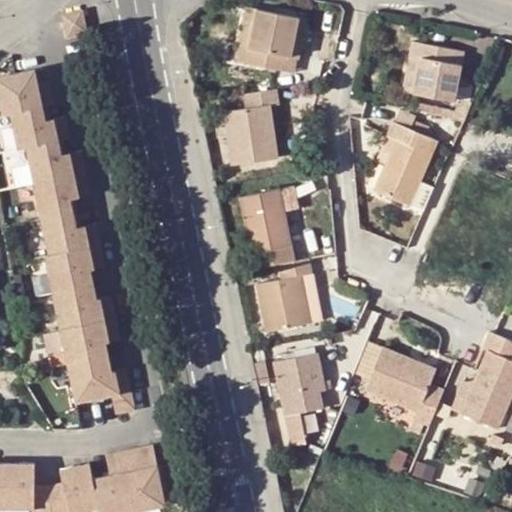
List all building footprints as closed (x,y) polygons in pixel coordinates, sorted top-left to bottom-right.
[(248,3),(239,42),(248,44),(256,5),(248,3)] [(236,57),(287,69),(299,15),(256,5),(248,44),(239,42),(236,57)] [(63,12),(67,35),(86,31),(81,9),(63,12)] [(306,17),(299,15),(287,69),(293,70),(296,56),(298,57),(306,17)] [(410,93),(450,102),(458,67),(443,64),(447,49),(410,41),(406,56),(417,59),(410,93)] [(447,49),(443,64),(458,67),(461,52),(447,49)] [(410,93),(417,59),(406,56),(398,90),(410,93)] [(32,76),(23,78),(27,93),(35,91),(32,76)] [(127,381),(107,382),(101,354),(121,349),(111,306),(93,310),(86,283),(106,278),(96,233),(77,237),(71,209),(92,204),(82,160),(62,165),(59,151),(68,148),(62,126),(44,130),(40,114),(50,112),(46,89),(35,91),(27,93),(23,78),(9,81),(0,83),(0,121),(0,123),(10,121),(18,160),(28,158),(35,193),(43,231),(51,267),(46,268),(53,304),(61,339),(75,410),(110,401),(115,421),(135,417),(127,381)] [(228,135),(280,152),(270,102),(278,100),(275,86),(242,91),(246,107),(223,111),(228,135)] [(451,115),(467,119),(474,102),(455,99),(451,115)] [(397,118),(411,125),(415,107),(393,102),(390,115),(397,118)] [(378,186),(412,198),(439,138),(411,125),(397,118),(389,132),(399,137),(378,186)] [(233,163),(280,154),(280,152),(228,135),(233,163)] [(376,189),(410,203),(412,198),(378,186),(376,189)] [(278,262),(296,258),(283,189),(243,195),(256,266),(278,262)] [(309,297),(305,273),(313,272),(311,255),(308,256),(296,258),(278,262),(279,268),(281,277),(259,281),(267,328),(313,320),(309,297)] [(258,273),(279,268),(278,262),(256,266),(258,273)] [(318,295),(313,272),(305,273),(309,297),(318,295)] [(444,386),(460,353),(446,347),(453,331),(400,307),(381,349),(433,373),(430,380),(444,386)] [(511,342),(493,334),(485,351),(490,353),(473,392),(463,415),(499,431),(511,402),(511,342)] [(325,385),(318,350),(274,359),(291,444),(306,441),(299,409),(322,405),(318,387),(325,385)] [(463,415),(473,392),(463,388),(452,411),(463,415)] [(167,511),(155,453),(106,462),(111,482),(92,486),(88,470),(61,476),(64,492),(43,496),(43,511),(167,511)] [(34,496),(35,479),(24,478),(23,472),(0,471),(0,511),(43,511),(43,496),(34,496)]
